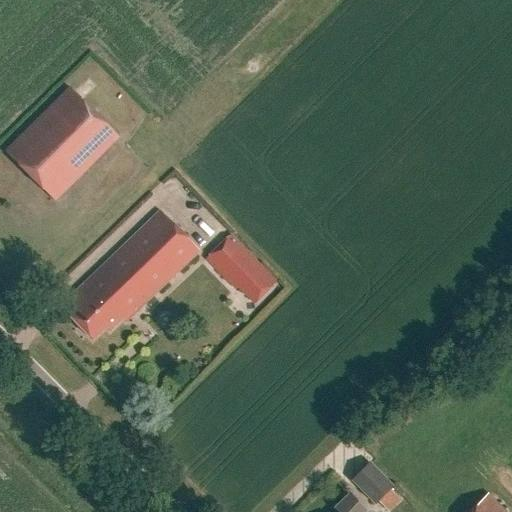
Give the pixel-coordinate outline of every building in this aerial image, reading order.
[(119,138),(70,89),(5,152),(54,202),(119,138)] [(198,253),(159,212),(67,301),(75,309),(67,317),(91,341),(104,329),(109,333),(122,321),(125,324),(198,253)] [(233,290),(257,266),(230,238),(206,262),(233,290)] [(351,481),(375,505),(394,486),(370,462),(351,481)] [(503,511),(486,495),(468,511),(503,511)] [(364,511),(348,496),(334,510),(336,511),(364,511)]
